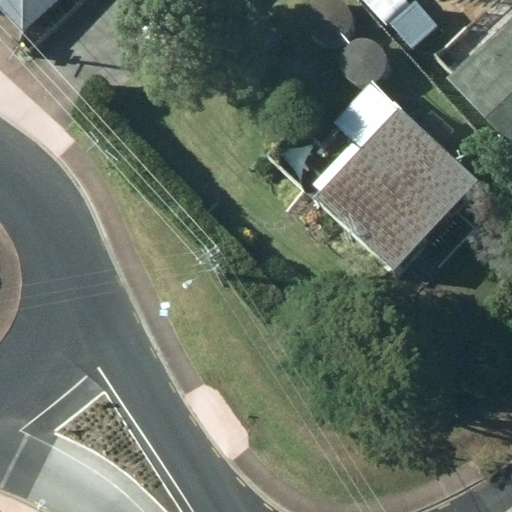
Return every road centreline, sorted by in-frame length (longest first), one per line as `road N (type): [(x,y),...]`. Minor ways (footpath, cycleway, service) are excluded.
road 1 (secondary): [(0,165),(22,175),(62,234),(64,305),(29,367)]
road 2 (secondary): [(163,511),(29,367)]
